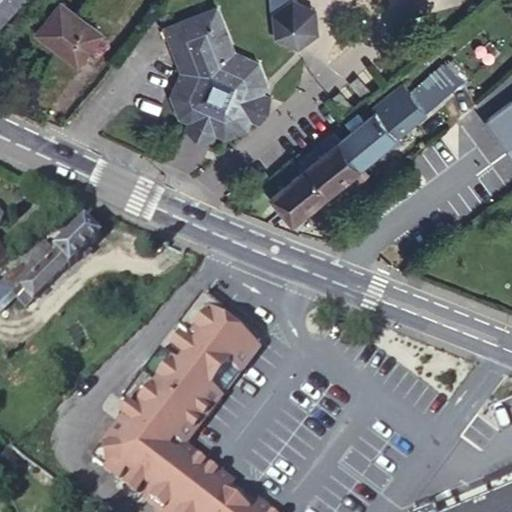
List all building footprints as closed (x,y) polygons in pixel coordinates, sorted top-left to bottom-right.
[(0,0),(0,21),(19,0),(0,0)] [(59,0),(36,30),(81,64),(104,34),(60,0),(59,0)] [(315,10),(293,0),(275,13),(277,36),(298,46),(317,32),(315,10)] [(166,27),(183,71),(173,94),(181,116),(190,120),(187,126),(212,138),(216,131),(225,135),(246,127),(252,118),(258,121),(270,96),(262,92),(267,82),(259,61),(235,51),(217,7),(166,27)] [(273,194),(295,220),(355,170),(361,178),(367,173),(361,165),(462,81),(446,63),(411,91),(403,82),(339,137),(332,129),(305,152),(313,160),(273,194)] [(511,101),(485,123),(511,156),(511,101)] [(0,264),(8,258),(0,247),(0,229),(1,220),(0,218),(0,264)] [(101,237),(84,221),(48,257),(39,248),(3,284),(25,307),(68,267),(70,269),(101,237)] [(217,363),(222,356),(229,355),(244,337),(223,321),(228,315),(202,297),(179,328),(196,341),(178,365),(161,352),(122,401),(139,415),(131,426),(123,420),(93,460),(105,470),(120,480),(126,473),(150,491),(144,499),(160,511),(230,511),(227,509),(226,496),(164,448),(157,443),(167,430),(183,428),(221,378),(217,363)] [(511,511),(511,471),(484,483),(489,493),(443,511),(432,511),(428,503),(414,509),(415,511),(511,511)]
